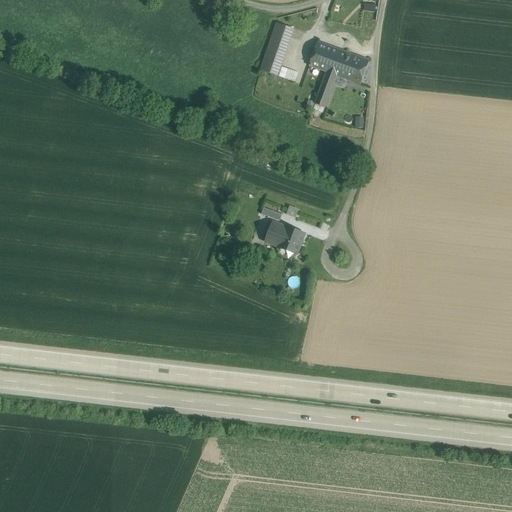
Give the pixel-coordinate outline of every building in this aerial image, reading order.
[(293,29),(277,23),(274,33),(290,38),(293,29)] [(274,33),(264,60),(281,66),(290,38),(274,33)] [(347,53),(319,43),(310,66),(327,72),(315,104),(325,108),(337,75),(339,76),(347,53)] [(369,61),(347,53),(339,76),(361,84),(369,61)] [(281,66),(264,60),(261,70),(277,76),(281,66)] [(364,127),(363,116),(355,117),(356,127),(364,127)] [(279,212),(280,207),(265,201),(263,206),(279,212)] [(283,215),(264,208),(262,215),(280,221),(283,215)] [(262,220),(256,218),(253,225),(259,227),(262,220)] [(253,221),(247,219),(243,229),(249,231),(253,221)] [(286,228),(273,222),(266,242),(279,247),(297,254),(305,234),(286,227),(286,228)] [(235,230),(227,227),(225,233),(232,236),(235,230)]
